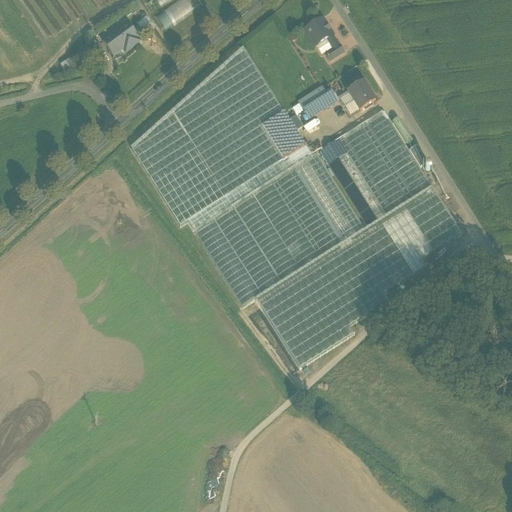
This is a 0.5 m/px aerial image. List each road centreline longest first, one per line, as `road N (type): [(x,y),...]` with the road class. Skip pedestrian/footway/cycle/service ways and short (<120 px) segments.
road 1 (track): [(511,259),(450,257),(238,445),(224,511)]
road 2 (tertiary): [(0,231),(262,0)]
road 3 (unclassified): [(511,290),(333,0)]
